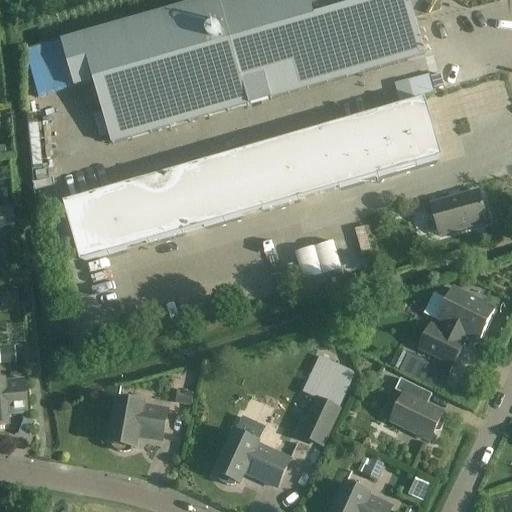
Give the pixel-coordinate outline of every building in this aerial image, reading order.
[(111,145),(249,105),(425,55),(408,0),(212,0),(61,43),(74,89),(93,83),(111,145)] [(30,55),(22,56),(26,104),(35,104),(30,55)] [(420,102),(328,128),(346,187),(437,161),(437,158),(430,160),(415,106),(421,105),(420,102)] [(37,121),(27,122),(32,171),(42,170),(37,121)] [(260,212),(346,187),(328,128),(243,153),(260,212)] [(243,153),(157,178),(174,237),(260,212),(243,153)] [(69,204),(70,206),(72,205),(87,259),(85,259),(86,262),(174,237),(157,178),(69,204)] [(450,202),(450,201),(431,206),(439,237),(488,223),(479,193),(461,198),(461,199),(450,202)] [(10,209),(0,209),(0,234),(12,233),(10,209)] [(364,228),(355,230),(362,254),(371,251),(367,238),(364,228)] [(293,250),(297,280),(337,274),(333,244),(293,250)] [(15,294),(15,290),(0,291),(0,295),(0,305),(0,311),(18,309),(16,293),(15,294)] [(431,327),(420,350),(454,367),(465,344),(463,343),(467,335),(480,341),(495,311),(454,291),(439,321),(446,324),(442,333),(431,327)] [(14,348),(0,349),(0,365),(15,364),(14,348)] [(317,401),(300,437),(322,447),(339,411),(348,392),(356,374),(334,364),(326,381),(317,401)] [(424,381),(439,388),(444,377),(429,369),(424,381)] [(423,391),(401,380),(395,392),(404,396),(391,422),(430,442),(435,432),(440,432),(444,424),(441,419),(444,415),(418,402),(423,391)] [(25,413),(23,393),(22,383),(1,385),(1,382),(0,382),(0,427),(5,427),(4,415),(25,413)] [(177,392),(175,405),(192,408),(194,394),(177,392)] [(118,401),(114,425),(110,445),(113,446),(112,449),(115,452),(119,453),(123,454),(127,454),(131,452),(132,449),(135,450),(138,438),(162,442),(168,412),(143,407),(144,405),(118,401)] [(216,474),(218,475),(217,479),(220,482),(223,485),(227,487),(231,487),(235,487),(236,484),(240,485),(245,474),(278,489),(290,461),(258,446),(259,444),(235,433),(216,474)] [(372,458),(364,476),(377,482),(385,464),(372,458)] [(361,465),(357,473),(364,476),(370,463),(363,459),(360,465),(361,465)] [(390,511),(392,509),(369,498),(370,496),(346,485),(333,511),(390,511)] [(25,511),(26,506),(5,503),(0,501),(0,511),(25,511)]
